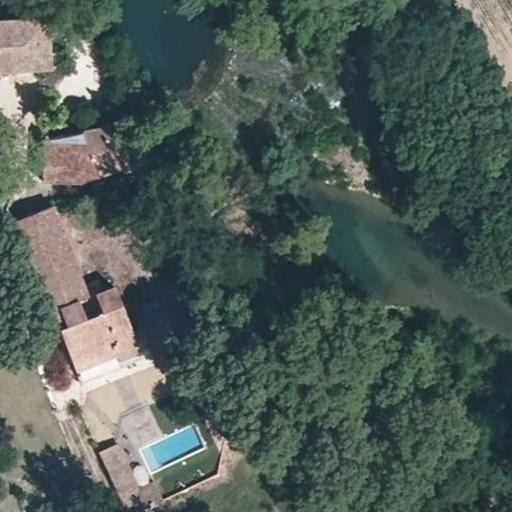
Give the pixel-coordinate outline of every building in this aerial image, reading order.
[(0,70),(48,69),(47,21),(0,21),(0,70)] [(133,166),(128,145),(121,120),(101,124),(101,130),(42,141),(42,182),(73,184),(133,166)] [(136,142),(128,145),(133,166),(142,163),(136,142)] [(52,206),(8,224),(24,259),(30,274),(38,271),(60,330),(75,370),(115,355),(111,343),(132,334),(113,288),(101,292),(86,297),(81,286),(52,206)] [(38,271),(30,274),(52,333),(60,330),(38,271)] [(97,281),(81,286),(86,297),(101,292),(97,281)] [(115,355),(75,370),(80,382),(141,360),(132,334),(111,343),(115,355)] [(238,397),(222,378),(207,390),(220,409),(238,397)] [(115,445),(96,453),(118,511),(135,511),(158,503),(151,485),(133,491),(115,445)]
